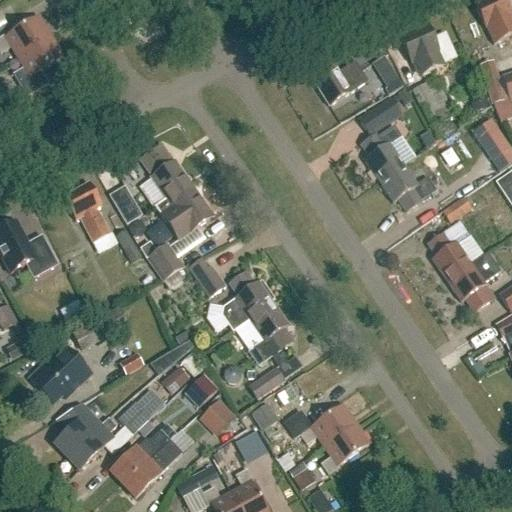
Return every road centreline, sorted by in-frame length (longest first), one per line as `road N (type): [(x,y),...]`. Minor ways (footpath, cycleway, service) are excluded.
road 1 (residential): [(502,471),(226,62)]
road 2 (residential): [(458,490),(182,85)]
road 3 (residential): [(0,179),(144,101)]
road 4 (residential): [(226,62),(352,0)]
